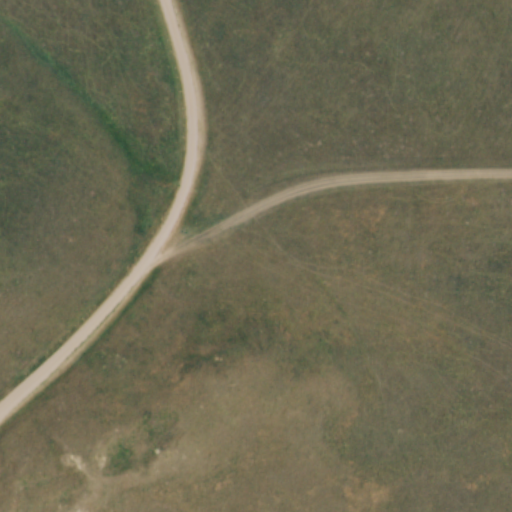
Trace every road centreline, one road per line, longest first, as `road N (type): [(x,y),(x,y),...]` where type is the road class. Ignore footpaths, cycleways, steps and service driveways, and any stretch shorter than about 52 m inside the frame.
road 1 (track): [(511,138),(204,175),(186,157)]
road 2 (residential): [(0,409),(125,285),(163,226),(186,157)]
road 3 (residential): [(186,157),(187,94),(164,0)]
